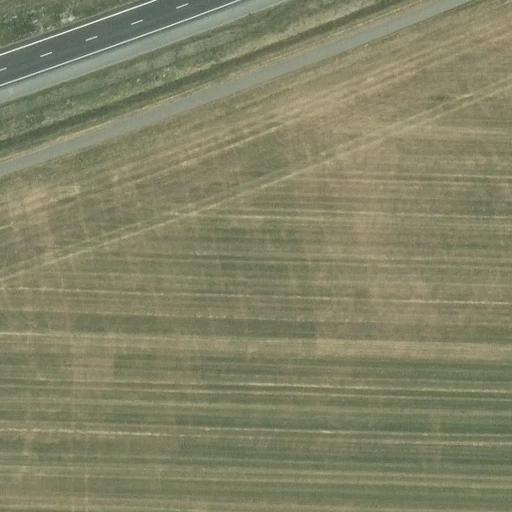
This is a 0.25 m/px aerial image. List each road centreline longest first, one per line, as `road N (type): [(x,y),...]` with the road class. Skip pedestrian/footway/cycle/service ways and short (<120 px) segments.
road 1 (unclassified): [(0,171),(454,0)]
road 2 (motorway): [(0,70),(201,0)]
